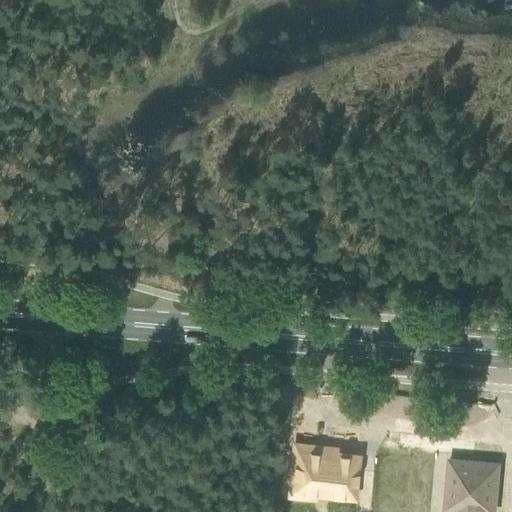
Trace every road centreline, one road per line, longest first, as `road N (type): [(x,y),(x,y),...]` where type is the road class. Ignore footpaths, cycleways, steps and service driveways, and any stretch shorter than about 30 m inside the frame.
road 1 (primary): [(511,355),(0,314)]
road 2 (track): [(263,0),(188,38),(172,0)]
